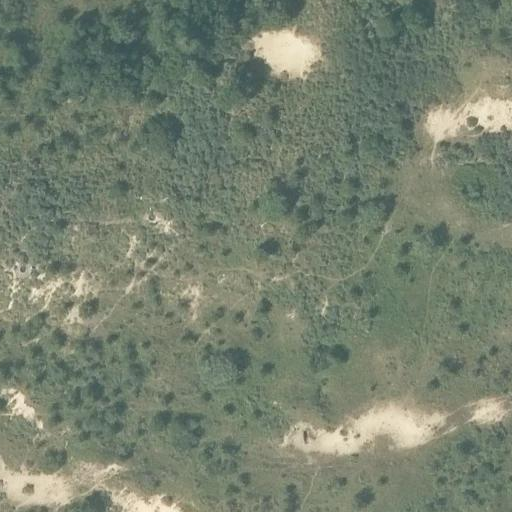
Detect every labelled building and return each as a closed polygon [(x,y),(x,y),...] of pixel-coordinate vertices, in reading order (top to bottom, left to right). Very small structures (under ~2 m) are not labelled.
[(73,219),(64,210),(71,196),(65,192),(60,202),(55,199),(52,204),(58,207),(51,220),(56,223),(60,215),(61,216),(62,214),(70,222),(73,219)] [(149,199),(145,200),(144,204),(146,207),(149,208),(152,207),(154,204),(152,201),(149,199)] [(38,258),(34,257),(29,267),(26,268),(24,272),(25,275),(28,276),(32,275),(33,272),(32,269),(38,258)] [(23,262),(14,267),(15,274),(21,277),(29,275),(31,270),(25,265),(24,267),(25,269),(24,271),(22,271),(20,270),(19,268),(21,266),(23,262)] [(305,402),(310,406),(290,427),(293,429),(296,432),(315,411),(329,424),(314,440),(315,440),(314,442),(313,441),(312,442),(313,443),(312,444),(312,443),(310,445),(315,450),(325,439),(333,446),(337,441),(329,433),(339,423),(310,397),(308,399),(305,402)] [(305,441),(310,445),(312,443),(312,444),(313,443),(312,442),(313,441),(314,442),(315,440),(314,440),(329,424),(315,411),(296,432),(304,440),(303,441),(304,442),(305,441)]
